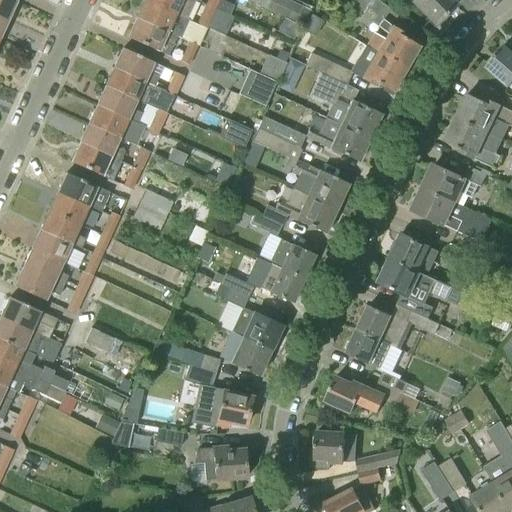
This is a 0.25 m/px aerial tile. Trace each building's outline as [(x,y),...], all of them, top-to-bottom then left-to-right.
[(0,0),(0,18),(7,22),(16,2),(10,0),(0,0)] [(135,20),(175,38),(176,37),(179,39),(188,20),(176,14),(144,0),(135,20)] [(188,20),(196,2),(192,0),(144,0),(176,14),(188,20)] [(302,9),(282,0),(242,0),(266,11),(285,20),(295,25),(302,9)] [(361,15),(365,9),(376,16),(382,21),(389,11),(375,0),(356,0),(351,7),(361,15)] [(434,27),(456,6),(449,0),(412,0),(410,2),(434,27)] [(205,5),(196,24),(224,37),(233,18),(214,10),(205,5)] [(135,20),(127,39),(159,54),(167,57),(175,38),(135,20)] [(303,28),(295,25),(285,20),(281,26),(284,28),(281,35),(297,42),(303,28)] [(407,36),(391,27),(384,40),(373,33),(364,47),(406,71),(420,48),(405,39),(407,36)] [(185,48),(195,53),(197,48),(187,43),(185,48)] [(364,47),(350,72),(349,73),(350,74),(360,79),(360,80),(375,90),(377,86),(392,95),(406,71),(364,47)] [(511,54),(503,47),(485,68),(509,89),(511,85),(511,54)] [(154,65),(122,50),(113,69),(154,87),(158,77),(150,74),(154,65)] [(279,51),(275,58),(284,62),(288,55),(279,51)] [(350,74),(349,73),(350,72),(310,54),(308,59),(304,67),(320,74),(345,86),(350,74)] [(286,63),(284,62),(275,58),(268,55),(260,75),(276,82),(277,83),(286,63)] [(284,69),(298,75),(303,66),(299,64),(289,60),(286,65),(284,69)] [(104,88),(137,103),(140,94),(154,100),(159,90),(154,87),(113,69),(104,88)] [(276,82),(260,75),(249,70),(238,94),(265,106),(276,82)] [(176,92),(181,81),(183,77),(174,73),(167,87),(176,92)] [(324,119),(369,139),(380,116),(340,97),(345,86),(320,74),(310,95),(330,105),(324,119)] [(142,114),(133,111),(137,103),(104,88),(96,107),(137,125),(142,114)] [(456,119),(502,142),(510,127),(511,127),(511,112),(498,107),(499,105),(485,99),(483,103),(467,95),(456,119)] [(120,140),(128,144),(137,125),(96,107),(87,125),(120,140)] [(156,112),(150,124),(159,129),(166,116),(156,112)] [(264,118),(277,124),(279,119),(267,113),(264,118)] [(256,131),(294,148),(300,134),(280,125),(277,124),(264,118),(262,117),(260,122),(256,131)] [(309,127),(304,137),(304,138),(358,163),(369,139),(324,119),(318,131),(309,127)] [(496,154),(502,142),(456,119),(445,143),(461,151),(459,154),(473,161),(474,160),(493,169),(499,156),(496,154)] [(251,132),(225,120),(217,139),(243,151),(251,132)] [(87,125),(79,143),(119,162),(123,152),(116,148),(120,140),(87,125)] [(251,142),(263,148),(289,159),(294,148),(256,131),(251,142)] [(110,182),(119,162),(79,143),(70,163),(110,182)] [(139,149),(133,162),(142,166),(148,153),(139,149)] [(317,173),(295,163),(291,173),(297,177),(291,190),(336,211),(348,185),(318,171),(317,173)] [(222,164),(214,182),(227,188),(235,170),(222,164)] [(422,190),(491,222),(492,221),(465,209),(470,198),(472,199),(479,185),(433,164),(422,190)] [(131,167),(128,173),(137,177),(140,172),(131,167)] [(97,189),(66,174),(57,193),(89,208),(99,213),(109,194),(97,189)] [(144,190),(138,201),(167,214),(172,203),(144,190)] [(291,190),(285,203),(277,199),(272,209),(266,206),(260,218),(280,227),(286,216),(295,220),(294,222),(325,236),(336,211),(291,190)] [(491,222),(422,190),(411,213),(454,231),(481,243),(491,222)] [(48,212),(80,227),(89,208),(57,193),(48,212)] [(138,201),(131,218),(159,231),(167,214),(138,201)] [(48,212),(40,231),(71,246),(80,250),(85,240),(76,236),(80,227),(48,212)] [(119,217),(110,213),(108,217),(117,221),(119,217)] [(280,227),(260,218),(253,215),(248,225),(276,238),(280,227)] [(117,221),(108,217),(106,221),(116,226),(117,221)] [(109,240),(109,239),(113,231),(104,227),(100,236),(109,240)] [(40,231),(31,250),(62,265),(71,246),(40,231)] [(427,252),(429,247),(401,235),(390,260),(419,273),(426,278),(427,278),(437,257),(427,252)] [(109,240),(100,236),(95,245),(105,249),(109,240)] [(280,241),(269,267),(303,282),(315,256),(290,245),(290,246),(280,241)] [(465,267),(470,256),(449,246),(443,257),(465,267)] [(62,265),(31,250),(22,269),(62,288),(67,276),(59,273),(62,265)] [(93,251),(91,255),(100,259),(102,255),(93,251)] [(91,255),(89,259),(98,263),(100,259),(91,255)] [(414,285),(415,286),(430,292),(429,294),(447,303),(453,290),(427,278),(426,278),(419,273),(390,260),(379,284),(408,297),(414,285)] [(91,278),(96,269),(86,264),(82,274),(91,278)] [(292,305),(303,282),(269,267),(258,289),(268,293),(268,294),(292,305)] [(62,288),(22,269),(13,288),(45,303),(50,293),(58,296),(62,288)] [(82,274),(76,287),(85,291),(91,278),(82,274)] [(219,285),(220,285),(227,289),(247,298),(253,287),(224,274),(219,285)] [(241,310),(242,308),(243,309),(247,298),(227,289),(222,300),(227,303),(228,304),(241,310)] [(453,290),(448,302),(458,306),(463,295),(453,290)] [(74,316),(80,302),(71,298),(65,311),(74,316)] [(52,329),(56,320),(40,313),(9,299),(0,317),(0,318),(39,337),(47,340),(48,339),(52,329)] [(357,331),(391,346),(402,322),(392,317),(368,306),(357,331)] [(252,314),(243,309),(242,308),(241,310),(230,334),(270,352),(282,328),(252,314)] [(406,323),(412,325),(448,341),(452,331),(436,324),(429,321),(411,313),(406,323)] [(511,332),(511,329),(511,319),(499,314),(494,325),(511,332)] [(52,342),(48,339),(47,340),(39,337),(0,318),(0,340),(23,351),(35,357),(52,364),(60,345),(52,342)] [(120,343),(112,340),(89,330),(83,344),(113,358),(120,343)] [(370,367),(371,365),(380,369),(391,346),(357,331),(346,356),(370,367)] [(218,358),(229,363),(228,365),(258,379),(270,352),(230,334),(218,358)] [(511,360),(511,336),(503,349),(510,363),(511,360)] [(60,345),(62,341),(54,337),(52,342),(60,345)] [(35,357),(23,351),(0,340),(0,363),(24,374),(64,393),(69,383),(53,375),(54,374),(44,369),(42,372),(30,367),(35,357)] [(153,351),(160,354),(163,343),(164,343),(156,340),(153,351)] [(177,364),(187,367),(214,375),(218,360),(182,348),(177,364)] [(64,393),(24,374),(0,363),(0,385),(6,389),(18,394),(22,385),(60,403),(64,393)] [(183,382),(201,387),(197,403),(209,406),(205,422),(214,424),(229,428),(230,423),(246,426),(252,400),(221,393),(222,392),(213,390),(213,389),(210,388),(214,375),(187,367),(183,382)] [(383,373),(377,384),(403,396),(409,385),(383,373)] [(377,384),(372,396),(357,389),(358,385),(353,383),(352,386),(335,378),(324,402),(352,415),(356,406),(378,416),(385,402),(404,410),(409,399),(403,396),(377,384)] [(455,396),(461,384),(449,378),(443,390),(455,396)] [(131,383),(123,379),(118,390),(126,394),(131,383)] [(0,385),(0,409),(5,411),(10,401),(2,397),(6,389),(0,385)] [(103,404),(117,411),(123,399),(109,393),(103,404)] [(26,396),(19,411),(29,415),(34,403),(36,401),(26,396)] [(453,416),(461,431),(470,425),(461,411),(453,416)] [(138,416),(124,413),(120,421),(136,425),(138,416)] [(94,428),(113,438),(120,424),(102,414),(94,428)] [(453,416),(444,422),(452,436),(461,431),(453,416)] [(14,422),(8,435),(18,439),(24,426),(14,422)] [(493,483),(510,511),(511,511),(511,439),(506,430),(501,422),(487,431),(502,456),(484,468),(493,483)] [(120,424),(113,438),(110,445),(128,448),(132,427),(120,424)] [(182,435),(156,430),(154,444),(180,448),(182,435)] [(315,434),(313,457),(310,457),(310,468),(330,469),(330,464),(344,465),(344,463),(355,462),(355,461),(357,436),(346,435),(346,436),(315,434)] [(3,446),(0,453),(0,462),(6,466),(13,451),(3,446)] [(196,465),(203,464),(204,481),(213,480),(213,481),(246,479),(244,452),(227,453),(227,449),(211,450),(211,451),(195,452),(196,465)] [(401,451),(355,461),(359,476),(379,472),(378,469),(397,465),(401,451)] [(115,466),(116,454),(108,453),(107,465),(115,466)] [(45,470),(49,461),(43,459),(39,467),(45,470)] [(467,486),(451,459),(439,466),(454,493),(467,486)] [(441,501),(454,493),(435,463),(422,471),(441,501)] [(359,476),(361,486),(381,482),(379,472),(359,476)] [(470,497),(471,498),(469,499),(474,508),(476,507),(479,511),(510,511),(493,483),(470,497)] [(373,511),(375,511),(365,492),(355,497),(352,491),(324,506),(326,511),(373,511)] [(190,511),(199,511),(202,500),(178,496),(175,510),(190,511)] [(217,507),(206,511),(253,511),(250,499),(217,509),(217,507)]
